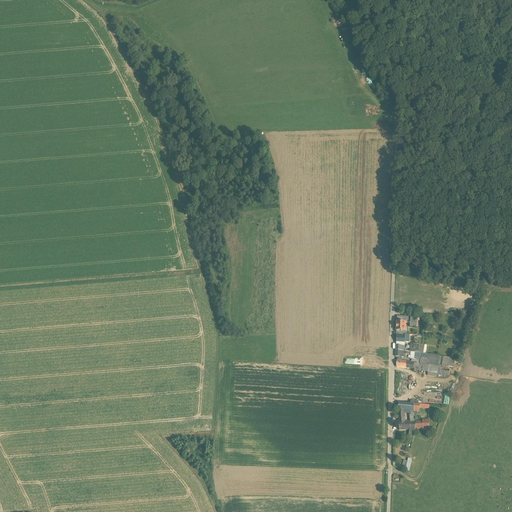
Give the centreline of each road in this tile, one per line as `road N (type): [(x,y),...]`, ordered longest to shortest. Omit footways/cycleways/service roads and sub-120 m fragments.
road 1 (track): [(420,0),(397,131),(393,282)]
road 2 (residential): [(393,282),(390,467)]
road 3 (track): [(511,180),(431,158),(395,169)]
road 4 (track): [(394,230),(511,252)]
